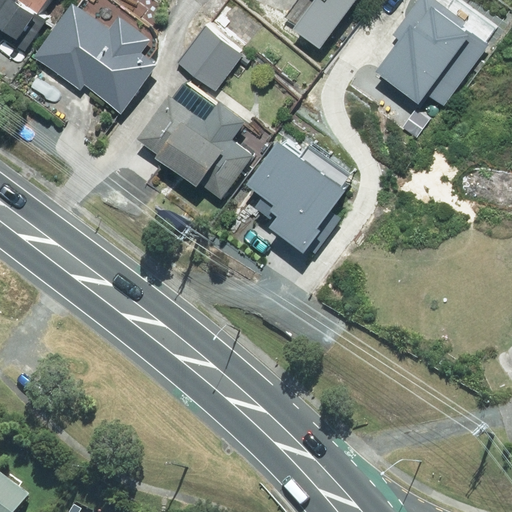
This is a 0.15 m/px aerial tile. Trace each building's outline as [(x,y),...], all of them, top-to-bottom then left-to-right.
[(0,0),(0,24),(3,21),(9,25),(4,31),(28,49),(52,17),(46,13),(55,0),(0,0)] [(326,44),(360,0),(303,0),(291,17),(326,44)] [(459,0),(455,7),(445,0),(426,0),(402,33),(412,40),(391,69),(429,98),(434,91),(455,106),(499,46),(490,39),(499,26),(463,0),(459,0)] [(118,30),(83,4),(42,59),(86,90),(89,85),(130,116),(166,66),(150,53),(160,40),(127,16),(118,30)] [(220,91),(250,55),(214,25),(184,61),(220,91)] [(242,31),(235,25),(229,34),(236,39),(242,31)] [(225,116),(189,89),(183,97),(180,95),(146,141),(228,202),(261,156),(219,125),(225,116)] [(314,264),(363,200),(331,177),(323,188),(276,152),(235,204),(314,264)] [(24,511),(37,494),(0,468),(0,511),(24,511)]
